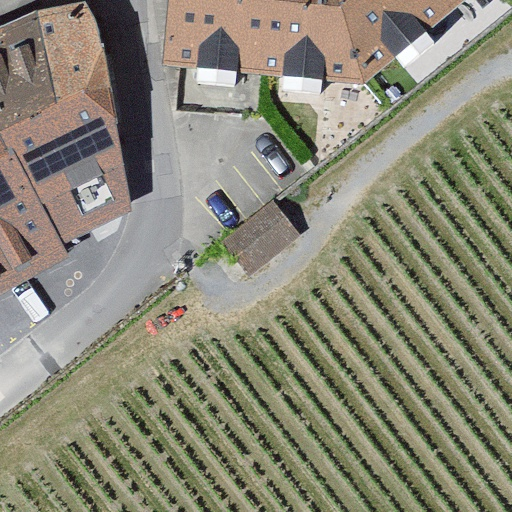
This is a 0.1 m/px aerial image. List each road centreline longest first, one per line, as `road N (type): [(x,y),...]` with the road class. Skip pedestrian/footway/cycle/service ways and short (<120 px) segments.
road 1 (residential): [(0,381),(129,277),(148,250),(163,196),(163,158),(134,0)]
road 2 (track): [(511,63),(362,173),(306,250),(244,291)]
